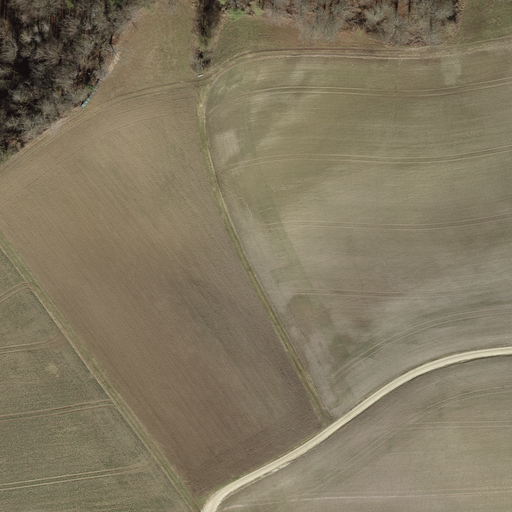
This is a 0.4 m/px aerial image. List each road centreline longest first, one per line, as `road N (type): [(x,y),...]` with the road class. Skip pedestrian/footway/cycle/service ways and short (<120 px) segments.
road 1 (track): [(211,511),(227,489),(393,385),(444,361),(511,349)]
road 2 (track): [(203,511),(0,237)]
